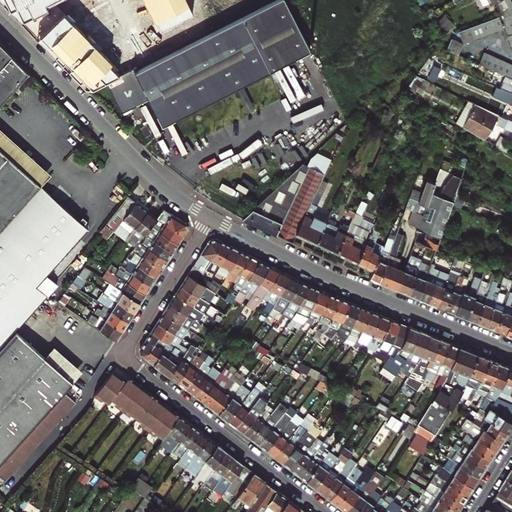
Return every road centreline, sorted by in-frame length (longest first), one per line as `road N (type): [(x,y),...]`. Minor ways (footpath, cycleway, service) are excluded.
road 1 (tertiary): [(511,351),(211,219)]
road 2 (tertiary): [(211,219),(149,173),(0,22)]
road 3 (residential): [(326,511),(122,356)]
road 4 (residential): [(211,219),(122,356)]
